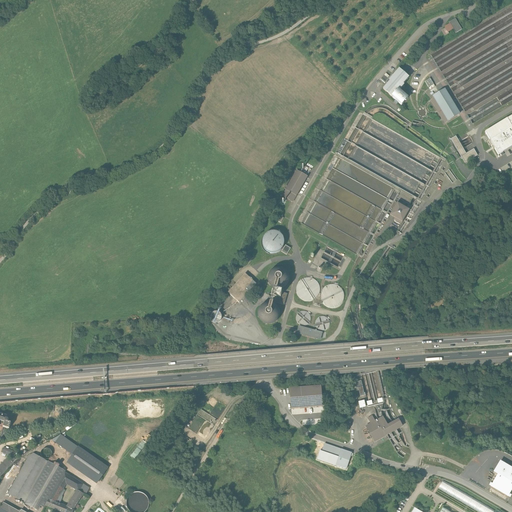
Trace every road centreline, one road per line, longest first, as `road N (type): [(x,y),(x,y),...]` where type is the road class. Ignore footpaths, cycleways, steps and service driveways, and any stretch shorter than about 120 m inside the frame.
road 1 (motorway): [(511,341),(0,380)]
road 2 (motorway): [(0,393),(511,354)]
